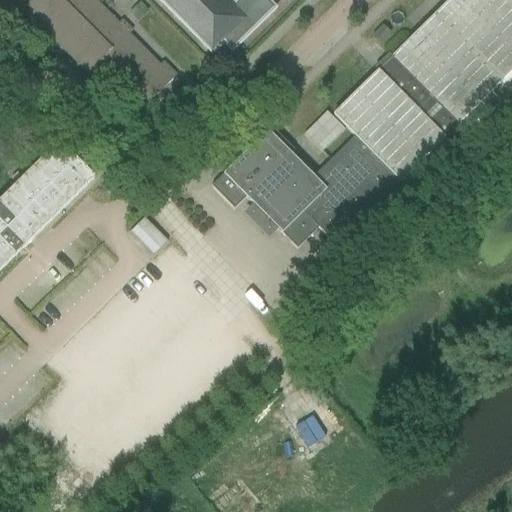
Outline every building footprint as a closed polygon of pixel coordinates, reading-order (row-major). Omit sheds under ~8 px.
[(23,10),(40,27),(43,24),(58,39),(55,42),(56,43),(59,40),(74,55),(71,58),(88,76),(95,69),(135,110),(152,93),(155,97),(176,77),(163,64),(160,67),(158,65),(129,36),(132,32),(122,22),(117,27),(111,21),(115,17),(114,16),(111,19),(96,3),(99,1),(98,0),(97,0),(95,2),(93,0),(26,0),(30,3),(23,10)] [(157,0),(211,54),(223,43),(231,52),(273,10),(263,0),(242,0),(234,8),(226,0),(282,0),(283,1),(283,0),(157,0)] [(223,176),(210,189),(233,213),(246,200),(252,206),(253,205),(267,219),(266,220),(267,221),(267,220),(270,223),(268,226),(278,232),(282,236),(296,251),(318,229),(345,257),(453,150),(447,144),(462,129),(468,135),(511,91),(511,0),(450,0),(390,60),(377,73),(333,116),(354,138),(326,165),(321,171),(324,173),(316,181),(313,178),(267,132),(243,157),(223,176)] [(139,4),(128,15),(137,23),(148,12),(139,4)] [(155,115),(170,131),(181,120),(186,125),(195,116),(190,111),(201,101),(186,86),(155,115)] [(59,145),(0,202),(0,271),(81,192),(93,180),(59,145)] [(132,233),(156,256),(169,242),(145,219),(132,233)]
